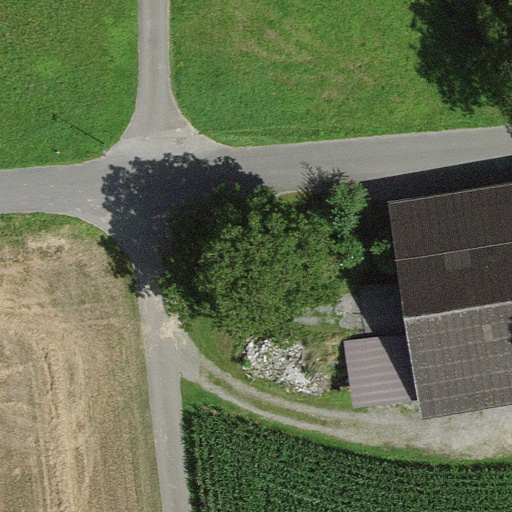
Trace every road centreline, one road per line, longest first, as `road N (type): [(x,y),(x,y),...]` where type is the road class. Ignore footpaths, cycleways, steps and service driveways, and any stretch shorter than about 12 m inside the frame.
road 1 (unclassified): [(0,189),(511,137)]
road 2 (track): [(178,511),(155,175),(153,0)]
